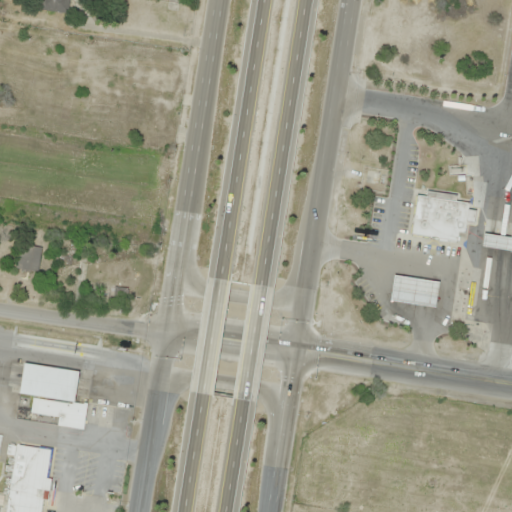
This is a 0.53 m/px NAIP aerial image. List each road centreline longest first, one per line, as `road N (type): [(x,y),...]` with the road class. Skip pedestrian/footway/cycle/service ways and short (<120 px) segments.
road 1 (secondary): [(220,0),(139,511)]
road 2 (secondary): [(271,511),(352,0)]
road 3 (secondary): [(511,384),(167,332)]
road 4 (motorway): [(261,289),(304,0)]
road 5 (motorway): [(265,0),(222,276)]
road 6 (secondary): [(283,431),(278,410),(256,387),(200,378),(169,389),(152,412)]
road 7 (tertiary): [(167,332),(0,306)]
road 8 (secondary): [(178,259),(207,291),(275,301),(307,274)]
